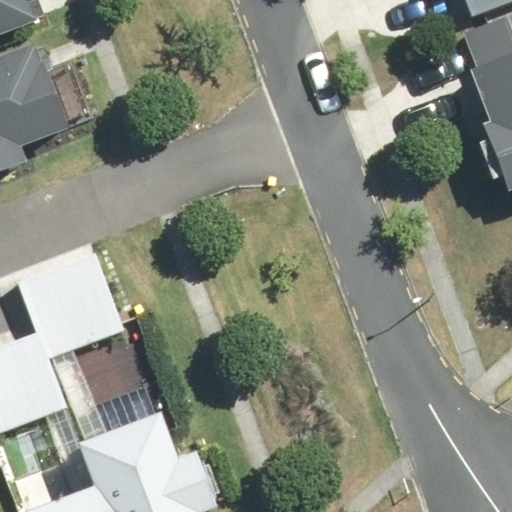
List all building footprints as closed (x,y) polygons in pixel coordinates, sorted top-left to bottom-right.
[(0,0),(0,53),(69,28),(58,0),(0,0)] [(511,16),(468,30),(511,170),(511,16)] [(91,131),(57,41),(0,61),(0,179),(51,161),(46,148),(91,131)] [(0,476),(9,473),(0,448),(0,435),(70,410),(52,362),(132,333),(106,263),(33,290),(51,338),(0,356),(0,476)] [(229,511),(232,511),(214,462),(195,469),(178,423),(95,453),(111,496),(65,511),(229,511)]
